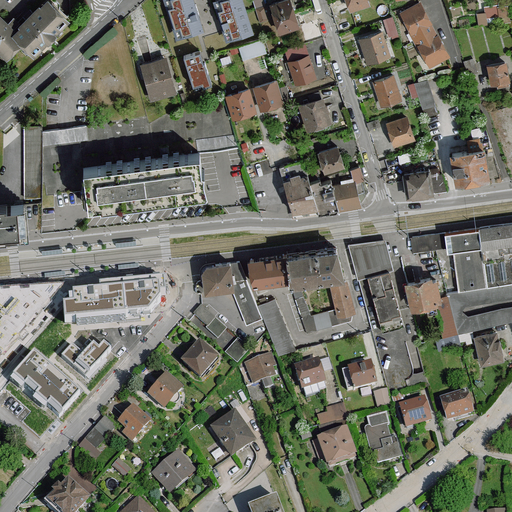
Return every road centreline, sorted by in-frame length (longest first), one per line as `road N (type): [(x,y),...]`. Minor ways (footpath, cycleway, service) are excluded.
road 1 (residential): [(385,208),(0,249)]
road 2 (residential): [(1,511),(177,311),(187,281)]
road 3 (residential): [(319,0),(385,208)]
road 4 (residential): [(0,116),(123,7)]
road 5 (residential): [(511,194),(385,208)]
